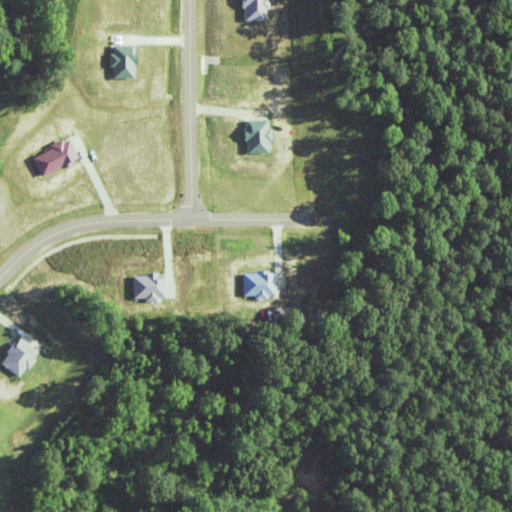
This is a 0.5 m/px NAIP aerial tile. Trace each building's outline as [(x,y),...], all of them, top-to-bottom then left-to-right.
[(244,0),(244,22),(264,22),(264,0),(244,0)] [(113,48),(113,80),(133,80),(133,49),(113,48)] [(248,124),(248,156),(268,156),(269,124),(248,124)] [(41,177),(68,162),(59,144),(31,159),(41,177)] [(241,297),(272,296),(272,276),(241,277),(241,297)] [(131,300),(162,299),(162,279),(130,279),(131,300)] [(0,365),(16,378),(36,353),(20,341),(0,365)]
